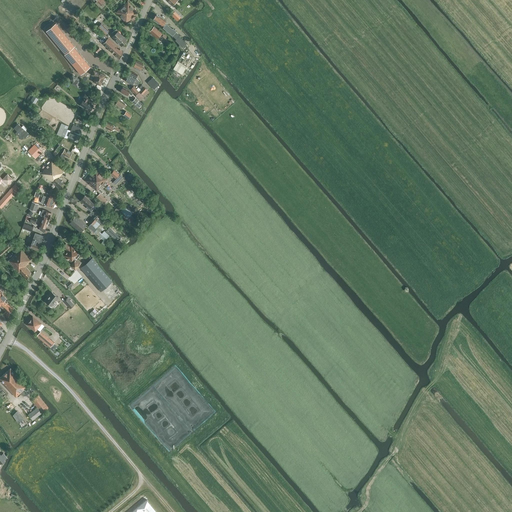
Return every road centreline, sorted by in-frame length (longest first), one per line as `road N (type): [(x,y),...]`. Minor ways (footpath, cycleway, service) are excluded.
road 1 (tertiary): [(0,353),(149,0)]
road 2 (track): [(171,511),(68,387),(8,339)]
road 3 (track): [(381,425),(399,441),(436,382),(497,445)]
